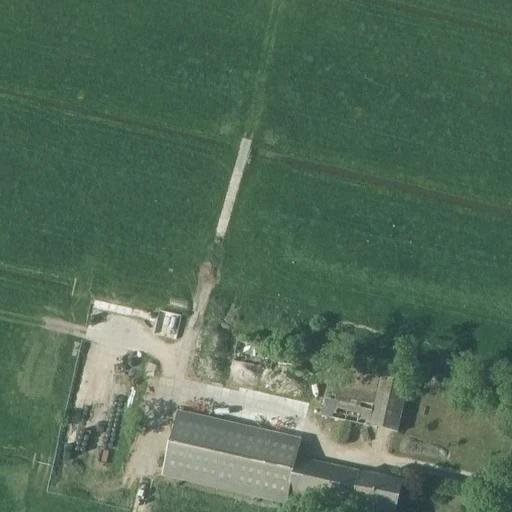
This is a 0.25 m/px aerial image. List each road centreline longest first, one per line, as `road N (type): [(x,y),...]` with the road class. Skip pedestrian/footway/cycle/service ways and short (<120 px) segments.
road 1 (track): [(180,393),(278,0)]
road 2 (track): [(335,453),(300,420),(180,393),(154,448),(138,511)]
road 3 (track): [(185,355),(0,313)]
